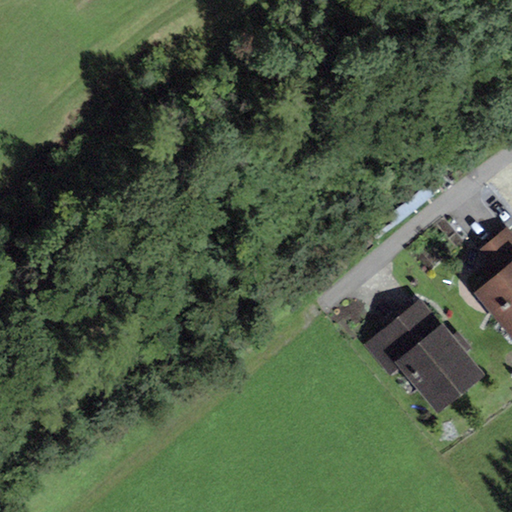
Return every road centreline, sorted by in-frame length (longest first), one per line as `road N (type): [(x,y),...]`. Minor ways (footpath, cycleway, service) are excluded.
road 1 (track): [(320,305),(78,511)]
road 2 (residential): [(511,162),(320,305)]
